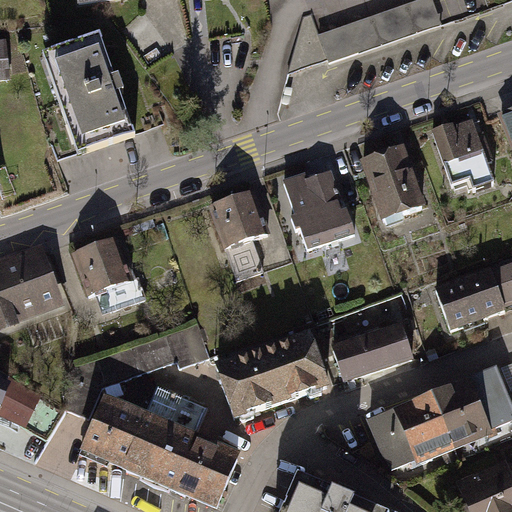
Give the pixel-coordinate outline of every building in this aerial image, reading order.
[(142,0),(76,0),(78,11),(143,2),(142,0)] [(102,44),(46,62),(79,162),(134,144),(102,44)] [(8,45),(0,45),(0,84),(12,84),(8,45)] [(511,113),(499,118),(511,152),(511,113)] [(476,123),(436,136),(452,188),(469,182),(474,193),(496,186),(476,123)] [(406,152),(362,166),(381,227),(426,212),(406,152)] [(335,169),(284,187),(308,256),(359,238),(335,169)] [(256,196),(214,211),(229,254),(271,240),(256,196)] [(120,243),(74,259),(88,299),(134,282),(120,243)] [(44,248),(0,263),(0,330),(65,307),(44,248)] [(511,265),(437,291),(452,332),(511,310),(511,265)] [(208,321),(68,365),(63,406),(85,418),(100,388),(181,361),(183,368),(220,355),(208,321)] [(403,323),(335,345),(347,382),(415,360),(403,323)] [(311,332),(215,364),(234,420),(330,387),(311,332)] [(511,403),(497,368),(369,421),(392,476),(511,425),(511,403)] [(12,386),(0,380),(0,409),(2,410),(12,386)] [(238,453),(103,397),(80,453),(215,509),(238,453)] [(511,511),(511,468),(509,461),(458,483),(470,511),(511,511)] [(382,511),(296,475),(279,511),(382,511)]
